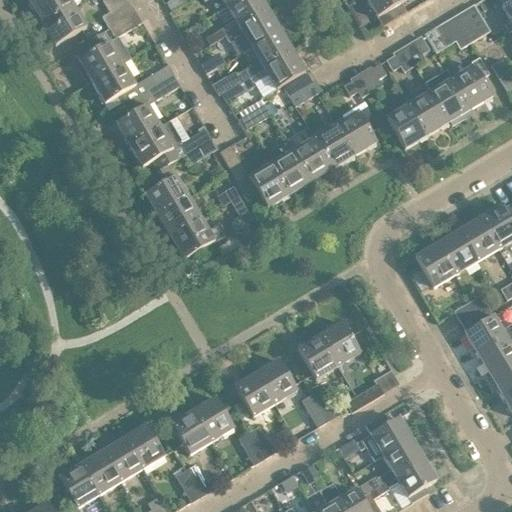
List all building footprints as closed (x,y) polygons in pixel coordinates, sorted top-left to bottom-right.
[(72,7),(68,0),(33,0),(28,3),(29,4),(27,6),(28,7),(30,6),(41,25),(72,7)] [(126,0),(108,0),(103,3),(109,14),(128,2),(126,0)] [(171,13),(189,2),(188,0),(172,0),(166,4),(171,13)] [(202,0),(204,3),(208,0),(221,0),(226,8),(239,0),(202,0)] [(209,46),(224,37),(267,12),(265,9),(264,9),(262,6),(263,5),(259,0),(239,0),(226,8),(234,22),(205,40),(209,46)] [(364,0),(372,12),(373,12),(375,15),(374,15),(376,19),(407,0),(364,0)] [(511,0),(508,0),(510,2),(501,7),(511,25),(511,0)] [(135,14),(128,2),(109,14),(101,18),(109,30),(135,14)] [(478,39),(489,33),(473,6),(462,12),(478,39)] [(85,29),(72,7),(41,25),(42,26),(40,27),(41,29),(43,28),(54,47),(85,29)] [(242,35),(251,49),(279,32),(270,18),(269,18),(267,15),(268,14),(267,12),(224,37),(228,44),(242,35)] [(469,45),(469,44),(478,39),(462,12),(453,18),(469,45)] [(115,40),(141,24),(135,14),(109,30),(115,40)] [(459,51),(469,45),(453,18),(443,24),(454,43),(459,51)] [(443,24),(433,30),(445,49),(454,43),(443,24)] [(433,30),(423,36),(435,55),(445,49),(433,30)] [(287,46),(279,32),(251,49),(259,63),(245,72),(249,78),(291,53),(289,50),(287,47),(287,46)] [(90,83),(90,84),(121,65),(108,43),(102,34),(86,43),(92,53),(77,62),(89,81),(87,82),(88,84),(90,83)] [(428,51),(421,40),(414,45),(420,55),(428,51)] [(413,68),(423,61),(420,55),(414,45),(412,43),(402,49),(413,68)] [(392,55),(393,57),(399,68),(403,74),(413,68),(402,49),(392,55)] [(293,56),(291,53),(249,78),(253,85),(267,77),(275,91),(304,74),(295,59),(294,59),(292,56),(293,56)] [(392,72),(399,68),(393,57),(385,62),(392,72)] [(208,59),(199,65),(205,75),(214,69),(208,59)] [(470,64),(472,67),(451,80),(469,111),(488,100),(490,102),(491,101),(490,99),(491,98),(480,80),(488,75),(478,59),(470,64)] [(506,94),(511,90),(511,79),(501,61),(490,67),(506,94)] [(103,104),(104,106),(117,98),(123,107),(146,94),(173,78),(167,67),(134,87),(121,65),(90,84),(102,103),(100,104),(101,106),(103,104)] [(385,76),(379,66),(371,71),(377,81),(385,76)] [(370,68),(359,74),(371,93),(381,87),(377,81),(371,71),(370,68)] [(288,98),(315,82),(308,72),(282,88),(288,98)] [(429,93),(448,124),(450,128),(463,120),(461,116),(467,113),(468,115),(470,114),(468,112),(469,111),(451,80),(446,73),(424,86),(429,93)] [(361,99),(371,93),(359,74),(349,80),(351,83),(357,93),(361,99)] [(173,78),(146,94),(123,107),(129,117),(115,125),(126,143),(124,144),(124,146),(127,145),(128,147),(159,128),(147,107),(179,88),(173,78)] [(217,97),(221,95),(231,89),(225,78),(211,86),(217,97)] [(239,85),(244,94),(254,88),(253,85),(249,78),(239,84),(239,85)] [(294,108),(321,92),(315,82),(288,98),(294,108)] [(349,98),(357,93),(351,83),(343,88),(349,98)] [(226,105),(244,94),(239,85),(231,89),(221,95),(226,105)] [(429,93),(408,106),(426,137),(445,126),(447,128),(448,127),(447,125),(448,124),(429,93)] [(243,132),(270,117),(263,106),(236,122),(243,132)] [(408,106),(385,120),(404,151),(424,139),(425,141),(426,140),(425,138),(426,137),(408,106)] [(357,113),(335,127),(353,158),(372,146),(374,148),(375,147),(374,145),(375,144),(369,134),(378,129),(366,108),(357,114),(357,113)] [(184,157),(184,156),(211,140),(205,130),(180,145),(168,123),(159,128),(128,147),(140,166),(137,167),(138,169),(140,168),(141,169),(152,163),(158,173),(184,157)] [(352,158),(353,158),(335,127),(313,140),(331,171),(351,159),(352,161),(353,160),(352,158)] [(190,167),(212,154),(217,151),(211,140),(184,156),(184,157),(190,167)] [(313,140),(291,152),(310,183),(329,172),(330,174),(332,173),(330,171),(331,171),(313,140)] [(270,165),(248,178),(229,147),(219,154),(242,193),(252,187),(266,210),(286,198),(287,200),(288,199),(287,197),(288,196),(270,165)] [(309,184),(310,183),(291,152),(270,165),(288,196),(307,185),(309,187),(310,186),(309,184)] [(151,177),(157,188),(143,196),(155,216),(153,217),(154,219),(156,217),(157,218),(188,200),(174,178),(173,178),(167,168),(151,177)] [(223,208),(230,204),(239,199),(233,189),(217,198),(223,208)] [(243,226),(252,221),(239,199),(230,204),(243,226)] [(201,221),(188,200),(157,218),(168,238),(166,239),(167,240),(169,239),(170,240),(201,221)] [(511,204),(503,210),(511,224),(511,204)] [(480,219),(479,220),(498,251),(511,242),(511,224),(503,210),(501,207),(483,217),(482,216),(479,218),(480,219)] [(476,264),(498,251),(479,220),(461,230),(461,229),(457,231),(458,232),(457,233),(476,264)] [(179,260),(180,262),(182,261),(183,262),(224,237),(218,227),(207,233),(201,221),(170,240),(181,259),(179,260)] [(454,277),(476,264),(457,233),(440,243),(439,242),(436,244),(436,245),(436,246),(454,277)] [(432,290),(454,277),(436,246),(414,259),(432,290)] [(507,302),(511,298),(511,283),(500,291),(507,302)] [(459,323),(487,307),(480,297),(453,313),(459,323)] [(459,323),(465,333),(492,318),(493,317),(487,307),(459,323)] [(476,356),(511,334),(511,325),(500,332),(492,318),(465,333),(463,335),(472,349),(473,349),(475,352),(474,353),(476,356)] [(322,334),(318,336),(319,337),(318,337),(337,368),(359,355),(340,324),(322,335),(322,334)] [(488,377),(511,362),(511,351),(508,346),(511,343),(511,334),(476,356),(478,359),(478,358),(481,362),(480,362),(488,377)] [(296,351),(315,382),(337,368),(318,337),(301,348),(300,347),(297,349),(297,350),(296,351)] [(258,372),(255,374),(256,375),(255,375),(274,406),(296,393),(277,362),(259,373),(258,372)] [(501,397),(511,390),(511,362),(488,377),(497,391),(498,390),(500,394),(499,394),(501,397)] [(233,388),(252,419),(274,406),(255,375),(237,386),(237,385),(234,387),(234,388),(233,388)] [(383,396),(376,385),(344,405),(350,415),(383,396)] [(327,423),(337,417),(321,390),(311,396),(327,423)] [(511,390),(501,397),(502,400),(503,399),(505,403),(504,403),(511,416),(511,390)] [(317,430),(327,423),(311,396),(301,403),(317,430)] [(193,412),(192,413),(210,444),(233,431),(214,400),(196,411),(195,409),(192,411),(193,412)] [(171,425),(170,426),(188,457),(210,444),(192,413),(174,423),(174,422),(170,424),(171,425)] [(397,420),(388,425),(382,416),(364,427),(370,436),(369,437),(355,445),(359,452),(365,449),(373,463),(382,458),(410,441),(401,426),(401,427),(399,423),(397,420)] [(123,440),(141,471),(163,458),(145,427),(126,438),(126,437),(123,439),(123,440)] [(264,461),(274,455),(258,428),(248,435),(264,461)] [(253,467),(264,461),(248,435),(237,441),(253,467)] [(119,484),(141,471),(123,440),(105,451),(104,450),(101,452),(102,453),(101,453),(119,484)] [(376,480),(379,486),(380,487),(422,461),(421,459),(420,459),(418,456),(419,455),(410,441),(382,458),(390,472),(376,480)] [(79,466),(98,497),(119,484),(101,453),(83,464),(83,463),(79,465),(80,466),(79,466)] [(427,495),(423,489),(435,483),(426,468),(425,468),(423,465),(424,464),(422,461),(380,487),(379,486),(369,492),(374,500),(398,485),(410,505),(427,495)] [(57,479),(76,510),(98,497),(79,466),(62,477),(61,476),(58,478),(58,479),(57,479)] [(201,499),(211,493),(195,466),(185,472),(201,499)] [(296,488),(317,476),(311,466),(291,478),(296,488)] [(190,505),(201,499),(185,472),(174,478),(190,505)] [(368,493),(363,484),(354,490),(355,491),(359,498),(368,493)] [(367,511),(359,498),(355,491),(340,499),(332,485),(325,489),(338,511),(367,511)] [(327,508),(319,511),(338,511),(325,489),(318,493),(327,508)] [(165,511),(157,499),(147,506),(150,511),(165,511)]
